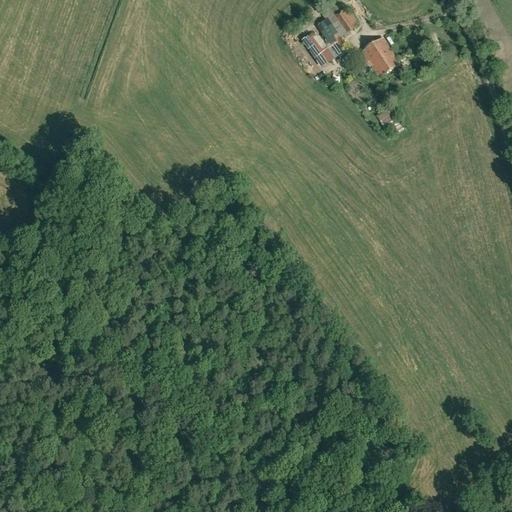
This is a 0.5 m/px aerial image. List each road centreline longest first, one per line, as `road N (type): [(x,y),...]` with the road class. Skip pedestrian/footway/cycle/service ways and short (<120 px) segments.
road 1 (track): [(456,7),(511,157)]
road 2 (track): [(452,0),(456,7),(444,15),(368,36),(323,72)]
